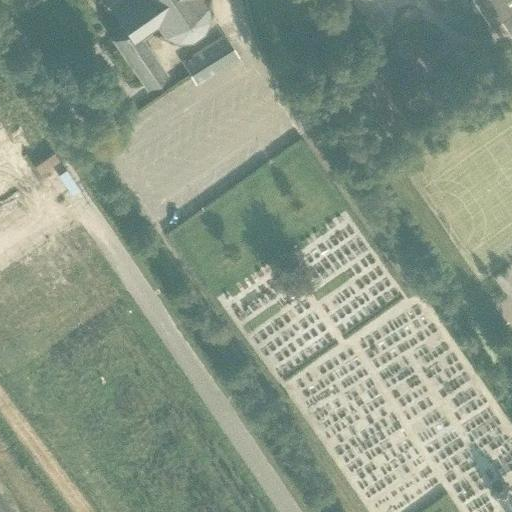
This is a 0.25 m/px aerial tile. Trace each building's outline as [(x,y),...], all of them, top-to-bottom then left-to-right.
[(104,0),(118,19),(114,22),(117,26),(114,28),(117,33),(110,37),(144,84),(164,70),(140,36),(150,29),(150,30),(151,31),(152,30),(167,37),(166,38),(169,39),(169,37),(185,36),(185,37),(187,36),(187,35),(200,26),(201,27),(202,25),(201,24),(208,10),(209,10),(209,8),(208,8),(207,0),(104,0)] [(499,20),(511,38),(511,37),(511,0),(470,0),(489,27),(499,20)] [(330,3),(322,9),(329,19),(337,13),(330,3)] [(224,35),(198,54),(182,64),(194,83),(233,58),(238,55),(224,35)] [(386,116),(351,65),(331,80),(366,130),(386,116)] [(0,162),(15,152),(3,133),(0,135),(0,162)] [(15,152),(0,162),(0,194),(2,197),(12,191),(8,184),(28,171),(15,152)] [(86,251),(64,266),(89,303),(111,289),(86,251)] [(64,266),(43,280),(68,317),(89,303),(64,266)] [(43,280),(22,294),(47,331),(68,317),(43,280)] [(22,294),(1,308),(11,324),(12,323),(27,345),(47,331),(22,294)] [(11,324),(0,330),(0,352),(15,375),(38,360),(27,345),(12,323),(11,324)] [(58,357),(20,383),(35,404),(72,379),(58,357)] [(5,376),(0,379),(0,388),(0,389),(9,383),(5,376)] [(72,379),(35,404),(49,425),(86,400),(72,379)] [(86,400),(49,425),(63,446),(100,421),(86,400)] [(195,417),(174,431),(199,468),(221,454),(195,417)] [(100,421),(63,446),(77,467),(115,442),(100,421)] [(174,431),(152,446),(177,483),(199,468),(174,431)] [(115,442),(77,467),(92,488),(104,480),(104,479),(129,463),(128,462),(115,442)] [(129,463),(104,479),(104,480),(119,501),(156,475),(141,453),(128,462),(129,463)] [(508,511),(511,511),(511,493),(505,483),(491,492),(503,511),(506,511),(508,511)] [(155,498),(148,503),(154,511),(161,507),(155,498)] [(148,503),(141,507),(144,511),(153,511),(154,511),(148,503)]
